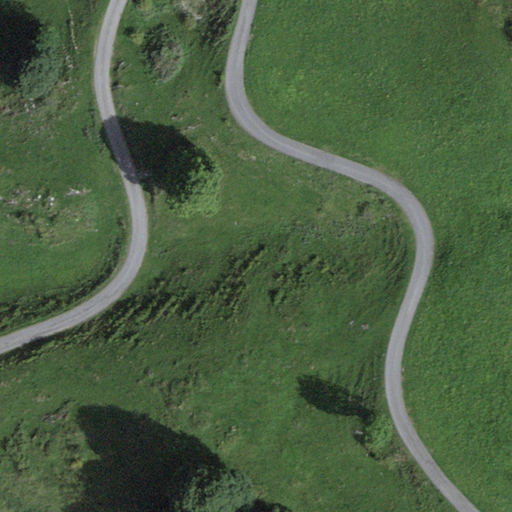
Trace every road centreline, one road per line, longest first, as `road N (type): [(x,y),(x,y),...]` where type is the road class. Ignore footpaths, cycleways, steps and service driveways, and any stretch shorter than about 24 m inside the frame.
road 1 (unclassified): [(249,0),(233,78),(252,126),(398,191),(422,222),(423,261),(395,353),(395,401),(418,451),(468,511)]
road 2 (unclassified): [(0,346),(85,312),(117,287),(135,257),(137,204),(100,76),(119,0)]
